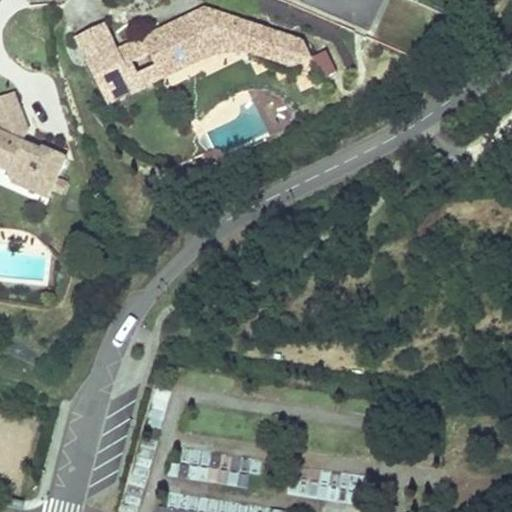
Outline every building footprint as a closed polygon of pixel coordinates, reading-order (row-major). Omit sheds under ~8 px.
[(205,9),(165,29),(167,32),(182,24),(184,28),(215,13),(205,9)] [(141,41),(126,48),(134,63),(151,55),(158,68),(194,50),(198,59),(240,38),(242,41),(245,39),(253,54),(268,46),(275,61),(288,55),(295,68),(313,59),(305,43),(215,13),(184,28),(182,24),(167,32),(165,29),(147,38),(146,42),(141,41)] [(77,40),(90,67),(120,52),(107,25),(77,40)] [(134,80),(104,95),(110,106),(200,61),(221,52),(253,54),(245,39),(242,41),(240,38),(198,59),(194,50),(158,68),(140,76),(134,63),(126,48),(120,52),(134,80)] [(268,46),(253,54),(275,61),(268,46)] [(120,52),(90,67),(104,95),(134,80),(120,52)] [(327,52),(313,59),(324,80),(338,73),(327,52)] [(288,55),(275,61),(295,68),(288,55)] [(0,168),(10,172),(15,184),(49,199),(53,190),(62,194),(67,183),(58,179),(67,158),(44,149),(42,153),(23,145),(25,140),(29,130),(15,94),(0,100),(0,168)] [(44,149),(25,140),(23,145),(42,153),(44,149)] [(204,154),(210,168),(227,160),(222,152),(219,150),(214,150),(204,154)] [(187,452),(188,481),(210,480),(208,451),(187,452)]
